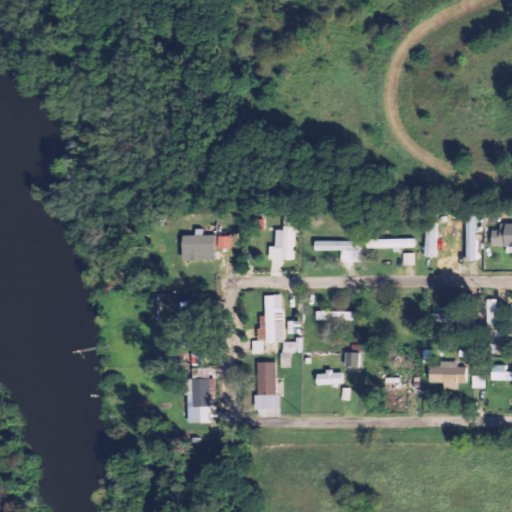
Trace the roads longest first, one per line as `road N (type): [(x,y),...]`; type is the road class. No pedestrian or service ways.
road 1 (residential): [(240,284),(511,283)]
road 2 (residential): [(511,421),(242,416)]
road 3 (residential): [(242,416),(240,284)]
